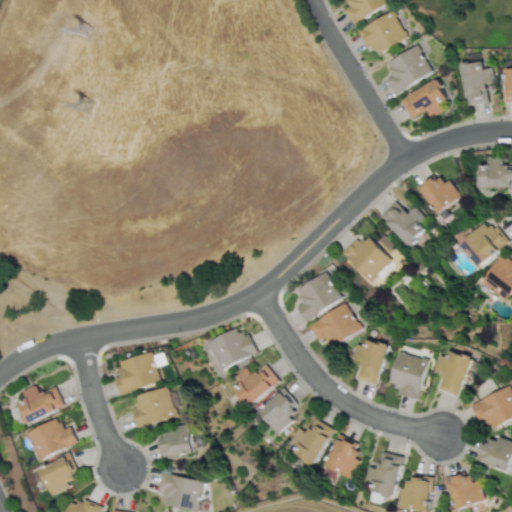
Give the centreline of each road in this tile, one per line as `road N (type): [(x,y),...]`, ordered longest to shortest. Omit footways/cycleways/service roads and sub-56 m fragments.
road 1 (residential): [(404,158),(255,291),(187,318),(57,340),(0,370)]
road 2 (residential): [(255,291),(304,367),(334,396),(367,415),(442,435)]
road 3 (residential): [(404,158),(311,0)]
road 4 (residential): [(79,334),(94,403),(121,468)]
